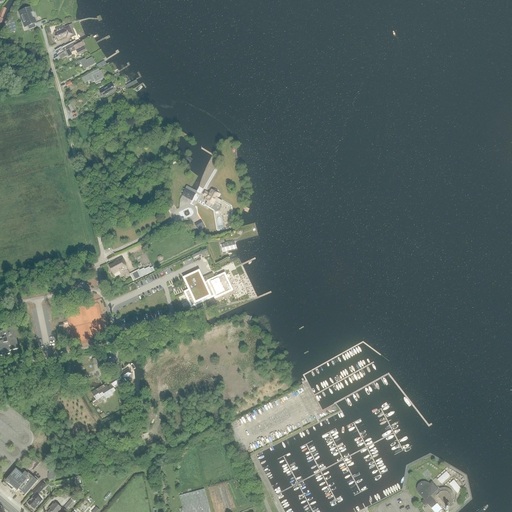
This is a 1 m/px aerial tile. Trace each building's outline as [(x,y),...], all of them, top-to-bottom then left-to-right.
[(25,27),(27,26),(28,30),(35,27),(34,24),(35,23),(34,18),(33,19),(31,12),(29,8),(19,12),(25,27)] [(6,28),(8,33),(16,31),(14,22),(7,24),(8,28),(6,28)] [(73,29),(74,28),(72,24),(63,28),(62,26),(55,29),(57,32),(54,33),(58,41),(66,37),(66,38),(70,37),(71,38),(76,36),(73,29)] [(82,47),(84,46),(83,43),(78,45),(75,40),(65,46),(65,45),(55,50),(58,56),(59,56),(61,60),(67,56),(68,57),(72,55),(71,52),(76,50),(79,55),(85,52),(82,47)] [(80,61),(76,63),(77,66),(81,63),(84,69),(92,65),(90,60),(86,61),(85,59),(80,62),(80,61)] [(91,81),(92,83),(95,82),(96,85),(103,81),(102,79),(103,79),(99,69),(88,75),(82,78),(85,84),(91,81)] [(112,84),(100,92),(104,98),(115,91),(112,84)] [(68,106),(71,112),(77,109),(73,103),(68,106)] [(193,159),(185,154),(182,158),(190,163),(193,159)] [(139,160),(135,162),(140,171),(144,169),(139,160)] [(196,194),(186,188),(182,196),(192,201),(196,194)] [(209,194),(205,192),(203,195),(207,197),(205,200),(207,202),(205,205),(215,211),(218,204),(220,205),(222,201),(217,199),(219,195),(217,194),(218,193),(218,192),(215,190),(214,190),(213,191),(211,190),(209,194)] [(201,220),(195,224),(198,231),(205,227),(201,220)] [(196,233),(193,229),(190,231),(195,240),(200,237),(197,233),(196,233)] [(235,242),(221,245),(223,253),(237,250),(235,242)] [(204,257),(209,255),(206,248),(201,251),(204,257)] [(116,261),(116,262),(114,263),(114,264),(109,266),(113,274),(121,270),(122,271),(127,269),(121,258),(116,261)] [(139,270),(130,274),(133,281),(152,272),(149,267),(144,270),(144,268),(139,271),(139,270)] [(199,272),(185,279),(190,290),(185,292),(192,306),(215,295),(216,297),(231,290),(224,275),(215,279),(212,273),(201,278),(199,272)] [(0,356),(9,354),(8,351),(18,349),(13,329),(0,331),(0,356)] [(119,375),(110,381),(112,384),(112,385),(113,387),(114,386),(116,389),(119,387),(118,384),(122,382),(121,380),(131,374),(128,368),(122,372),(121,365),(117,366),(119,375)] [(104,385),(91,392),(96,400),(104,395),(106,399),(113,395),(112,393),(116,391),(113,387),(112,385),(108,387),(107,385),(105,386),(104,385)] [(38,461),(31,469),(33,471),(34,469),(38,465),(40,463),(38,461)] [(38,481),(30,474),(29,475),(26,472),(23,475),(16,469),(4,483),(12,490),(14,488),(18,491),(19,489),(26,495),(38,481)] [(55,479),(56,473),(51,470),(48,474),(48,480),(55,479)] [(42,500),(37,496),(46,485),(42,482),(33,492),(35,494),(31,500),(28,504),(34,509),(37,505),(38,506),(42,500)] [(417,491),(418,494),(423,500),(422,501),(421,502),(422,504),(425,507),(428,504),(430,507),(431,508),(433,507),(437,504),(441,509),(443,507),(447,504),(448,503),(450,501),(450,499),(450,497),(450,495),(448,493),(447,492),(444,491),(442,491),(440,492),(433,484),(433,483),(432,482),(429,484),(427,482),(425,482),(422,482),(420,483),(418,484),(417,487),(416,489),(417,491)] [(179,496),(183,511),(210,511),(204,489),(179,496)] [(76,500),(73,497),(64,507),(68,511),(75,503),(74,503),(76,500)] [(57,511),(61,508),(56,503),(54,505),(53,504),(50,507),(51,508),(48,511),(57,511)]
